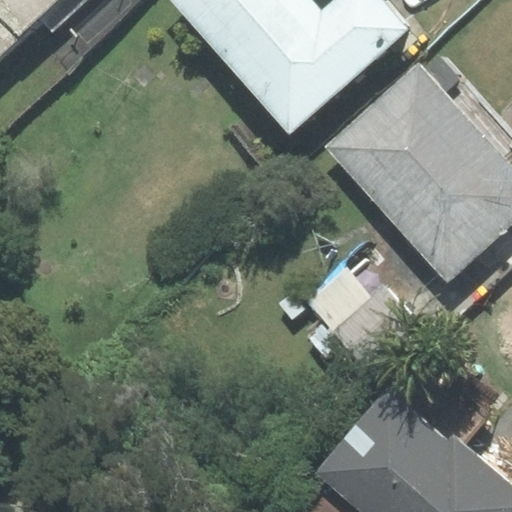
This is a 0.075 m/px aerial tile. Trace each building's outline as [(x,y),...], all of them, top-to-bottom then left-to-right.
[(0,0),(0,47),(51,0),(0,0)] [(174,0),(290,131),(407,29),(380,0),(174,0)] [(511,150),(511,133),(437,52),(334,146),(450,272),(511,215),(511,172),(501,161),(511,150)] [(426,331),(383,287),(336,331),(379,376),(426,331)] [(391,394),(321,473),(366,511),(511,511),(511,488),(453,437),(447,443),(391,394)]
